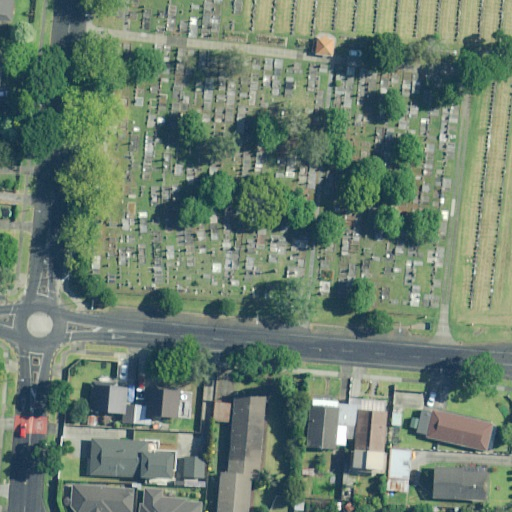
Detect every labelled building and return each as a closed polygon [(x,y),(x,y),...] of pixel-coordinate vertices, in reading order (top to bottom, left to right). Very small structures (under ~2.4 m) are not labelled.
[(318,35),(314,55),(333,59),(336,38),(318,35)] [(99,256),(89,256),(88,275),(98,276),(99,256)] [(216,401),(217,376),(205,375),(203,400),(216,401)] [(124,405),(126,388),(91,386),(89,411),(122,413),(122,423),(144,424),(145,407),(124,405)] [(178,391),(148,389),(146,416),(176,418),(178,391)] [(197,430),(215,431),(210,480),(205,480),(203,511),(236,511),(237,497),(244,497),(253,405),(217,402),(216,412),(198,411),(197,430)] [(295,406),(291,460),(320,461),(326,409),(295,406)] [(403,408),(392,407),(391,426),(401,426),(403,408)] [(480,434),(405,417),(398,445),(474,462),(480,434)] [(371,421),(339,420),(337,478),(368,479),(371,421)] [(128,489),(159,489),(160,461),(130,461),(131,449),(76,445),(73,485),(128,489)] [(393,456),(371,455),(369,501),(391,502),(393,456)] [(185,467),(166,467),(165,491),(185,492),(185,467)] [(469,479),(416,478),(416,510),(469,511),(469,479)] [(132,511),(133,490),(68,489),(67,511),(132,511)] [(143,493),(142,507),(138,507),(137,511),(201,511),(202,511),(202,506),(165,504),(166,495),(143,493)] [(304,499),(294,498),(293,510),(303,510),(304,499)]
